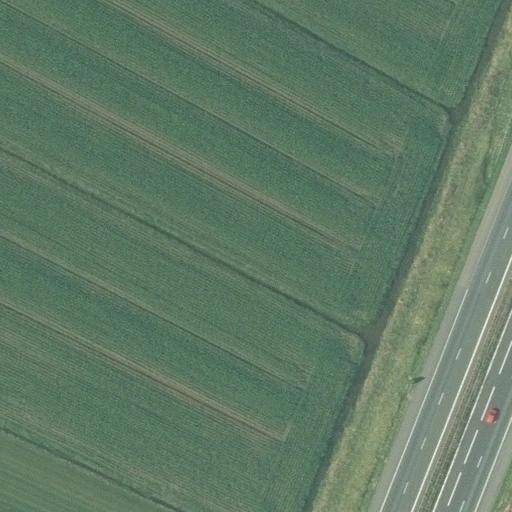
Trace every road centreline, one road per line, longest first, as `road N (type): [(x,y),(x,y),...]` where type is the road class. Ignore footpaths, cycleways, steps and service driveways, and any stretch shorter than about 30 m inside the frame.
road 1 (motorway): [(511,216),(396,511)]
road 2 (motorway): [(451,511),(511,357)]
